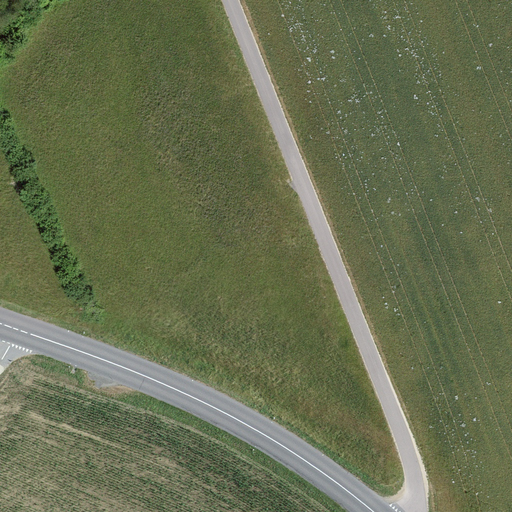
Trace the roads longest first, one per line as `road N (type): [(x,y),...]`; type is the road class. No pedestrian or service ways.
road 1 (track): [(227,0),(415,511)]
road 2 (tertiary): [(0,341),(235,435),(343,511)]
